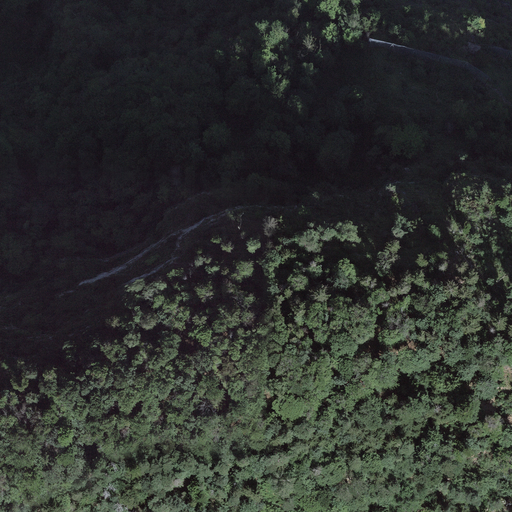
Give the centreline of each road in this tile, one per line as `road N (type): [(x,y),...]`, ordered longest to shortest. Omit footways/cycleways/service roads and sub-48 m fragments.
road 1 (motorway): [(511,78),(0,113)]
road 2 (motorway): [(0,312),(511,277)]
